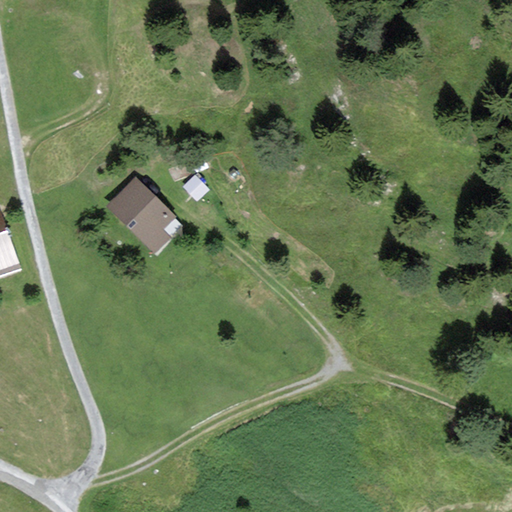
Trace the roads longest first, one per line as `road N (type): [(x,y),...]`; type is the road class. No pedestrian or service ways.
road 1 (residential): [(57,505),(85,477),(98,441),(26,201),(0,70)]
road 2 (track): [(85,477),(111,477),(227,414),(332,374),(374,375),(497,421)]
road 3 (track): [(332,374),(335,356),(270,279),(204,231)]
